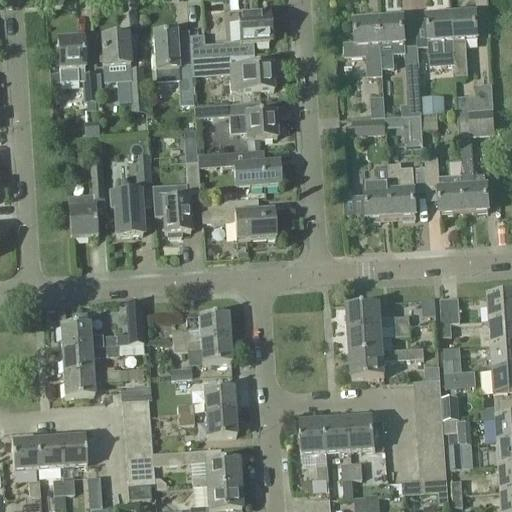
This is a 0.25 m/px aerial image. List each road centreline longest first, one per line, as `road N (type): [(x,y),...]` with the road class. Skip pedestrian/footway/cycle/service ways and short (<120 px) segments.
road 1 (residential): [(33,292),(12,0)]
road 2 (residential): [(321,272),(302,0)]
road 3 (residential): [(33,292),(255,277)]
road 4 (residential): [(321,272),(511,259)]
road 5 (residential): [(265,407),(255,277)]
road 6 (residential): [(265,407),(395,401)]
